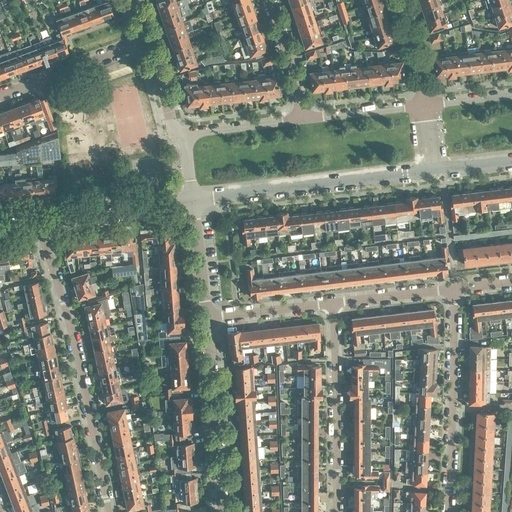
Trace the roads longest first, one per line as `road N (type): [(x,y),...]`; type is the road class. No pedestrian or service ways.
road 1 (residential): [(107,511),(74,342),(37,220)]
road 2 (tertiary): [(193,202),(433,173)]
road 3 (residential): [(446,511),(454,289)]
road 4 (residential): [(333,304),(335,511)]
road 5 (residential): [(222,511),(207,317)]
road 6 (tertiary): [(37,220),(193,202)]
road 7 (residential): [(0,94),(146,42)]
road 8 (residential): [(207,317),(333,304)]
road 9 (residential): [(422,104),(300,119)]
road 10 (residential): [(300,119),(272,0)]
road 11 (residential): [(333,304),(454,289)]
